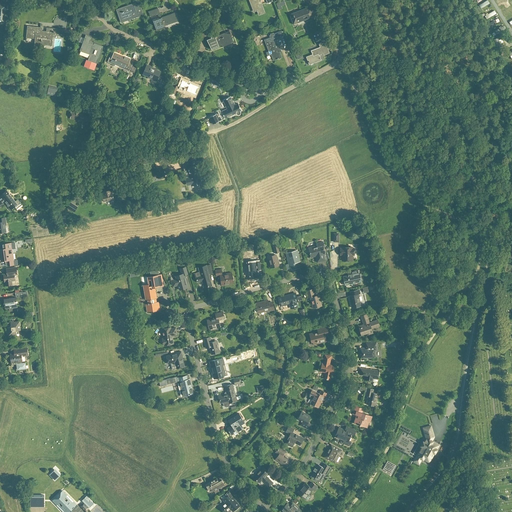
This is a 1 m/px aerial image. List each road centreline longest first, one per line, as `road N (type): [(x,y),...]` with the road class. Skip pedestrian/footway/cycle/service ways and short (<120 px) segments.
road 1 (unclassified): [(186,316),(194,306),(247,290),(320,272),(328,278),(347,348),(343,381),(306,459),(263,509)]
road 2 (tertiary): [(405,511),(455,445),(483,278),(503,245)]
road 3 (tertiary): [(503,245),(484,226),(430,208),(394,172),(342,60)]
road 4 (unclassified): [(263,509),(224,460),(186,316)]
road 5 (unclassified): [(279,93),(115,30),(93,2)]
